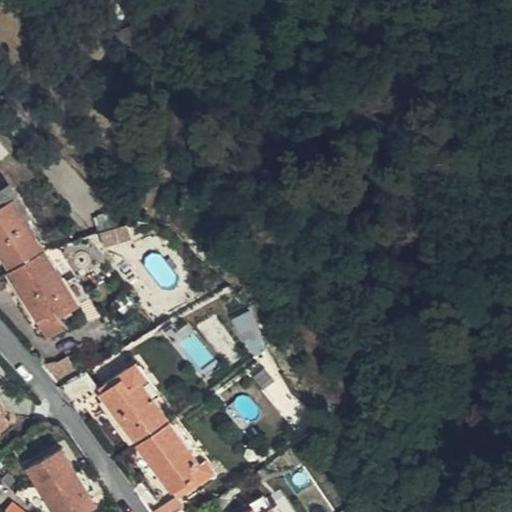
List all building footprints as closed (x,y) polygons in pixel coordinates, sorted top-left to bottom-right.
[(0,41),(2,43),(15,29),(0,13),(0,41)] [(168,138),(185,130),(132,24),(115,33),(168,138)] [(0,250),(11,268),(44,249),(4,185),(0,187),(0,250)] [(119,225),(114,212),(95,218),(99,231),(119,225)] [(119,225),(99,231),(103,243),(122,237),(119,225)] [(78,304),(44,249),(11,268),(6,271),(37,320),(51,312),(55,318),(78,304)] [(268,346),(252,304),(235,314),(256,352),(268,346)] [(61,328),(55,318),(51,312),(37,320),(46,337),(61,328)] [(101,393),(137,443),(169,419),(132,369),(101,393)] [(0,430),(9,425),(0,412),(0,430)] [(169,419),(137,443),(174,493),(178,490),(182,496),(216,472),(207,460),(202,463),(169,419)] [(72,511),(94,499),(62,448),(30,468),(55,511),(72,511)] [(383,497),(394,487),(381,474),(368,488),(383,497)] [(239,511),(275,511),(265,496),(239,511)] [(152,511),(173,511),(182,507),(176,498),(152,511)]
